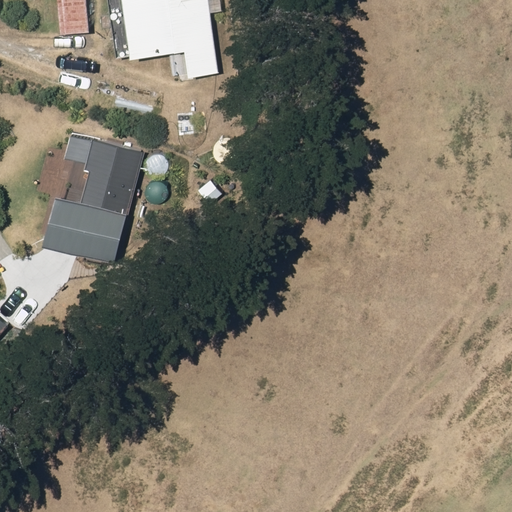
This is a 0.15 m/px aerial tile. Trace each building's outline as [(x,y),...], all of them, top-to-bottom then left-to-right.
[(60,0),(63,30),(93,27),(91,0),(60,0)] [(129,0),(137,51),(190,44),(194,71),(223,67),(214,0),(129,0)] [(200,102),(176,103),(177,143),(201,142),(200,102)] [(97,134),(89,164),(94,166),(86,195),(64,189),(51,236),(120,255),(148,148),(97,134)] [(173,183),(158,179),(155,196),(170,199),(173,183)] [(0,309),(0,334),(13,322),(0,309)]
